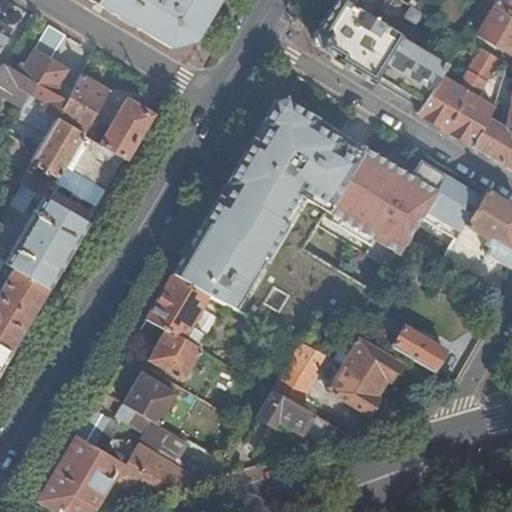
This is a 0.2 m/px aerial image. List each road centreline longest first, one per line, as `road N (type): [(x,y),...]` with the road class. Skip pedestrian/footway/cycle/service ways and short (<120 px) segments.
road 1 (secondary): [(0,466),(216,99)]
road 2 (unclassified): [(254,36),(511,193)]
road 3 (residential): [(451,429),(205,511)]
road 4 (residential): [(216,99),(50,0)]
road 5 (residential): [(511,295),(451,429)]
road 6 (residential): [(352,511),(451,429)]
